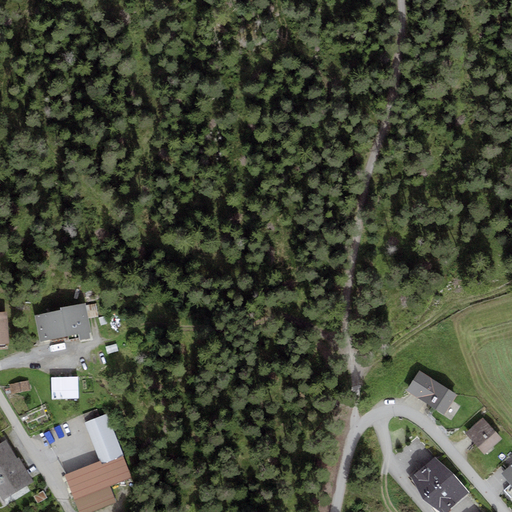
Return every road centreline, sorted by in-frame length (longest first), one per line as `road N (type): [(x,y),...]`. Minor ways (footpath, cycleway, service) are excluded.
road 1 (track): [(397,0),(402,45),(366,175),(344,308),(355,386)]
road 2 (track): [(347,352),(326,333),(275,318),(224,331),(145,325),(104,341)]
road 3 (residential): [(351,438),(377,414),(414,414),(502,511)]
road 4 (track): [(366,367),(442,311),(511,283)]
